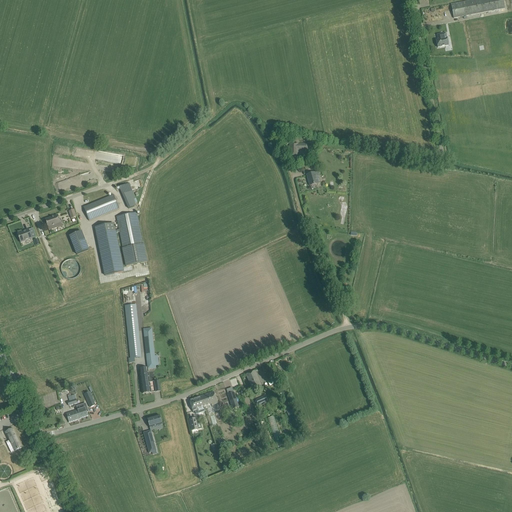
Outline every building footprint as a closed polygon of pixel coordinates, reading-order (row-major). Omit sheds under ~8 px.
[(505,9),(503,0),(476,0),(451,5),(454,19),(505,9)] [(438,48),(448,46),(446,33),(437,35),(438,40),(436,40),(438,48)] [(298,150),(307,150),(307,145),(298,145),(298,144),(290,144),(290,156),(298,156),(298,150)] [(139,166),(140,158),(129,157),(128,164),(139,166)] [(318,177),(317,173),(307,175),(310,186),(318,184),(316,177),(318,177)] [(134,207),(133,204),(135,203),(133,199),(135,199),(129,183),(119,187),(129,209),(134,207)] [(89,221),(119,209),(114,195),(84,208),(89,221)] [(115,231),(115,233),(120,233),(123,248),(126,267),(147,262),(143,244),(136,213),(117,217),(119,230),(115,231)] [(58,216),(45,220),(49,231),(57,228),(56,225),(61,224),(58,216)] [(115,231),(114,224),(95,227),(105,276),(123,272),(115,233),(115,231)] [(25,232),(18,235),(21,243),(32,239),(29,230),(25,231),(25,232)] [(77,255),(89,250),(81,232),(70,236),(77,255)] [(60,263),(65,280),(81,275),(77,259),(60,263)] [(136,305),(125,306),(130,359),(129,359),(130,363),(135,363),(135,358),(141,358),(136,305)] [(152,328),(144,329),(145,343),(147,364),(155,363),(155,356),(154,352),(153,342),(153,340),(153,338),(152,328)] [(141,381),(149,380),(147,368),(139,369),(141,381)] [(253,392),(262,388),(255,371),(246,375),(253,392)] [(149,380),(141,381),(143,394),(151,393),(149,380)] [(214,392),(201,397),(204,407),(211,404),(212,406),(218,404),(214,392)] [(234,392),(228,394),(233,409),(239,407),(234,392)] [(269,408),(267,402),(265,395),(260,397),(255,399),(258,405),(260,411),(269,408)] [(86,398),(90,408),(95,405),(91,396),(86,398)] [(201,397),(189,401),(193,412),(195,411),(196,414),(205,411),(204,407),(201,397)] [(78,410),(67,414),(69,422),(81,419),(80,418),(88,416),(87,412),(88,412),(86,404),(76,407),(78,410)] [(150,428),(162,424),(160,415),(147,419),(150,428)] [(284,445),(274,416),(267,418),(277,447),(284,445)] [(189,420),(192,431),(202,429),(200,423),(197,423),(196,418),(189,420)] [(6,443),(11,453),(22,448),(19,443),(18,443),(17,439),(18,439),(13,429),(6,433),(9,441),(6,443)] [(151,431),(144,433),(146,440),(149,453),(152,452),(152,455),(157,453),(156,451),(152,438),(151,431)]
